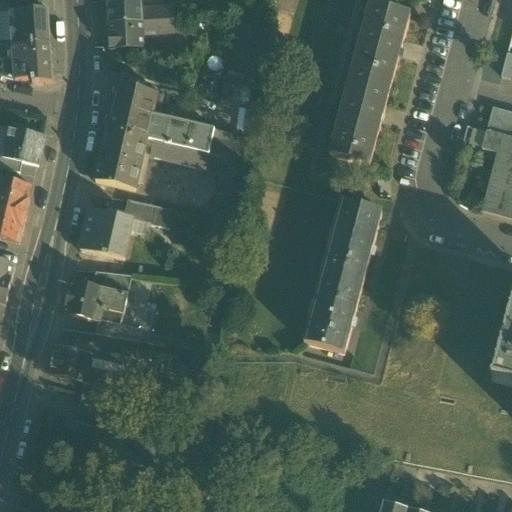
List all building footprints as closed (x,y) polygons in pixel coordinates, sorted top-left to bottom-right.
[(106,0),(108,25),(143,24),(142,12),(141,0),(106,0)] [(409,17),(369,6),(350,78),(390,88),(409,17)] [(173,10),(142,12),(143,24),(159,23),(174,22),(173,15),(173,10)] [(47,13),(11,15),(13,48),(49,45),(47,13)] [(174,22),(159,23),(159,35),(174,34),(174,22)] [(143,24),(108,25),(110,53),(145,51),(143,24)] [(49,45),(13,48),(15,83),(32,82),(32,86),(52,84),(49,45)] [(511,57),(508,57),(501,80),(511,82),(511,57)] [(390,88),(350,78),(328,158),(369,168),(390,88)] [(235,101),(235,86),(223,86),(222,100),(235,101)] [(159,97),(118,87),(108,133),(146,142),(152,118),(154,118),(159,97)] [(511,115),(493,111),(487,134),(511,140),(511,115)] [(154,118),(152,118),(146,142),(186,151),(190,135),(191,127),(154,118)] [(214,132),(191,127),(190,135),(212,140),(214,132)] [(44,140),(9,132),(3,160),(3,161),(23,166),(37,169),(44,140)] [(236,137),(214,132),(212,140),(209,156),(209,157),(245,165),(247,148),(234,145),(236,137)] [(146,142),(108,133),(96,185),(135,194),(146,149),(153,151),(152,156),(154,160),(182,166),(186,151),(146,142)] [(498,156),(482,215),(511,223),(511,140),(487,134),(482,152),(498,156)] [(212,140),(190,135),(186,151),(209,156),(212,140)] [(209,156),(186,151),(182,166),(195,169),(195,167),(206,170),(209,157),(209,156)] [(3,160),(0,159),(0,170),(20,175),(23,166),(3,161),(3,160)] [(242,176),(219,172),(214,206),(238,209),(242,176)] [(33,190),(0,182),(0,211),(26,218),(33,190)] [(382,214),(341,203),(322,274),(364,285),(382,214)] [(152,210),(128,205),(124,221),(135,224),(135,225),(152,229),(156,211),(152,210)] [(26,218),(0,211),(0,242),(19,247),(26,218)] [(171,215),(156,211),(152,229),(167,232),(171,215)] [(124,221),(89,213),(80,252),(126,263),(135,225),(135,224),(124,221)] [(15,268),(0,264),(0,293),(8,296),(15,268)] [(364,285),(322,274),(303,345),(345,356),(364,285)] [(133,279),(100,276),(96,291),(128,298),(133,279)] [(96,291),(71,285),(64,318),(97,326),(100,326),(101,324),(121,329),(121,327),(128,298),(96,291)] [(8,296),(0,293),(0,323),(2,324),(8,296)] [(511,307),(492,384),(511,389),(511,307)] [(121,329),(101,324),(100,326),(97,326),(95,337),(118,341),(121,329)] [(142,332),(121,327),(121,329),(118,341),(139,345),(142,332)] [(92,359),(57,351),(51,377),(86,385),(89,372),(92,361),(92,359)] [(124,369),(92,361),(89,372),(122,380),(124,369)] [(122,380),(89,372),(86,385),(83,397),(108,403),(126,408),(127,407),(148,412),(152,393),(153,388),(122,380)] [(163,396),(152,393),(148,412),(159,414),(163,396)] [(108,403),(83,397),(77,425),(101,431),(105,415),(108,403)] [(158,427),(105,415),(101,431),(95,458),(148,470),(154,445),(158,427)] [(173,431),(158,427),(154,445),(169,449),(173,431)]
